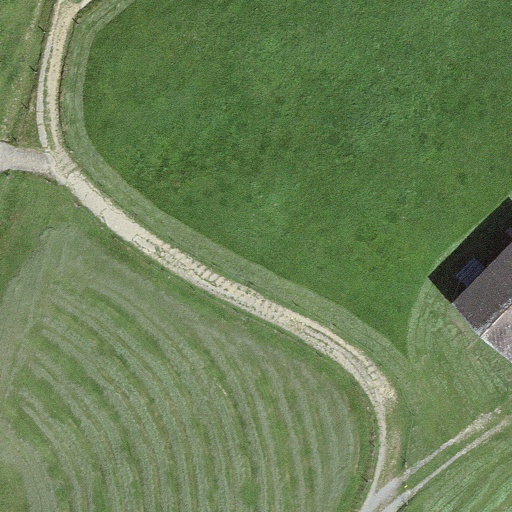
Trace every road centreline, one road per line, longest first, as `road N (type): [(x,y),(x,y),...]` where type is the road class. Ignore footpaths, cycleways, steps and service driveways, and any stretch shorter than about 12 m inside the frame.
road 1 (track): [(365,511),(381,463),(373,379),(316,338),(106,227),(46,147),(44,89),(59,0)]
road 2 (track): [(377,511),(493,399)]
